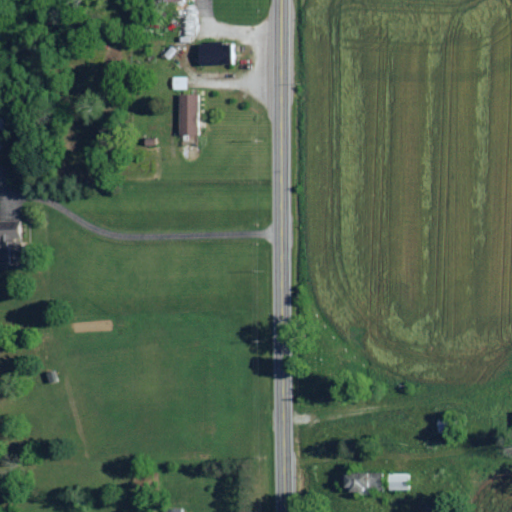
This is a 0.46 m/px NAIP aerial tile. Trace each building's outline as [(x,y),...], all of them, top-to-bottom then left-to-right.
[(198,64),(236,63),(235,42),(198,43),(198,64)] [(188,88),(187,76),(173,76),(174,88),(188,88)] [(199,94),(180,93),(179,135),(198,135),(199,94)] [(0,221),(0,257),(7,257),(7,241),(18,241),(17,221),(0,221)] [(342,473),(343,492),(381,491),(381,472),(342,473)] [(408,473),(388,473),(388,489),(408,489),(408,473)]
